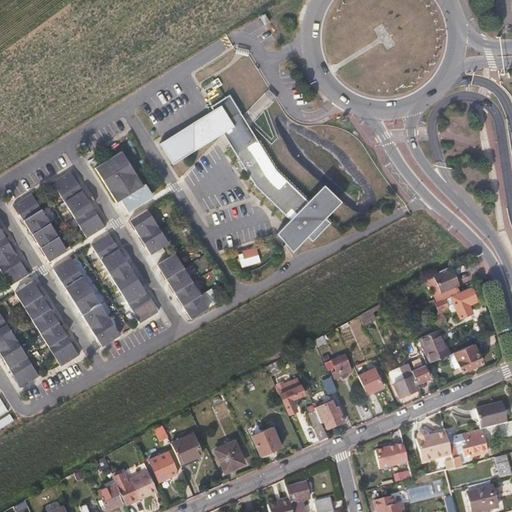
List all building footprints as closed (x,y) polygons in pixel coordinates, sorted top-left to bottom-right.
[(265,25),(269,23),(264,15),(260,18),(265,25)] [(240,112),(229,95),(211,106),(213,110),(215,112),(166,143),(164,140),(159,143),(161,146),(172,164),(222,133),(234,126),(229,119),(240,112)] [(215,112),(213,110),(164,140),(166,143),(215,112)] [(246,121),(240,112),(229,119),(234,126),(222,133),(235,154),(257,140),(246,121)] [(275,169),(257,140),(235,154),(255,186),(290,219),(279,230),(296,247),(307,236),(312,240),(329,223),(325,218),(307,201),(275,169)] [(151,198),(122,151),(95,168),(117,202),(120,200),(122,199),(129,211),(151,198)] [(72,170),(53,182),(87,238),(106,226),(99,214),(98,215),(87,197),(88,196),(84,190),(83,190),(78,183),(79,182),(72,170)] [(153,196),(145,184),(143,185),(151,198),(153,196)] [(340,203),(323,186),(307,201),(325,218),(340,203)] [(67,250),(32,194),(13,206),(18,213),(19,212),(24,220),(23,221),(27,227),(28,227),(32,234),(31,235),(35,241),(36,240),(41,248),(40,248),(43,254),(44,254),(49,262),(67,250)] [(129,211),(122,199),(120,200),(128,212),(129,211)] [(169,243),(148,210),(129,221),(133,228),(134,227),(140,237),(139,238),(143,244),(144,244),(151,254),(169,243)] [(0,225),(0,268),(10,286),(30,273),(23,262),(22,263),(17,255),(18,254),(11,243),(10,243),(0,228),(1,227),(0,225)] [(296,247),(279,230),(277,232),(294,249),(296,247)] [(110,233),(92,245),(140,323),(159,311),(152,300),(151,300),(141,284),(142,284),(135,272),(134,273),(123,255),(124,255),(120,248),(119,249),(114,240),(115,240),(110,233)] [(209,308),(175,254),(157,265),(162,273),(161,273),(165,280),(166,279),(170,286),(169,287),(173,293),(174,293),(179,300),(178,300),(182,307),(183,306),(187,313),(186,314),(190,320),(209,308)] [(256,262),(254,255),(244,258),(239,260),(242,267),(256,262)] [(120,335),(71,257),(53,269),(60,281),(61,280),(71,296),(69,297),(77,308),(78,308),(82,315),(81,316),(85,322),(86,321),(95,336),(94,337),(101,347),(120,335)] [(450,296),(458,292),(456,286),(457,285),(450,266),(445,268),(445,270),(433,275),(440,292),(442,292),(444,298),(450,296)] [(33,281),(15,293),(61,367),(80,355),(73,343),(72,343),(67,335),(68,335),(64,328),(63,329),(58,321),(59,321),(56,316),(55,317),(51,310),(52,309),(48,302),(47,303),(42,296),(43,295),(39,289),(38,289),(33,281)] [(476,301),(471,287),(458,292),(450,296),(459,317),(471,312),(468,304),(476,301)] [(444,298),(434,302),(437,311),(447,306),(444,298)] [(359,315),(363,325),(374,319),(370,309),(359,315)] [(442,313),(429,318),(433,327),(445,322),(442,313)] [(39,377),(0,314),(0,357),(1,359),(3,359),(14,377),(12,377),(20,389),(39,377)] [(340,335),(337,327),(314,340),(317,347),(340,335)] [(439,330),(419,338),(429,363),(449,354),(439,330)] [(473,344),(453,353),(462,372),(482,364),(473,344)] [(351,371),(344,355),(331,360),(329,355),(323,357),(328,370),(334,368),(335,371),(332,373),(335,379),(341,376),(342,379),(346,377),(345,374),(351,371)] [(388,374),(390,379),(398,397),(419,388),(417,384),(411,371),(411,369),(408,363),(389,371),(388,374)] [(411,371),(417,384),(429,378),(424,365),(411,371)] [(358,375),(367,394),(382,388),(373,368),(358,375)] [(278,394),(287,414),(296,410),(292,400),(304,395),(296,377),(290,380),(293,388),(278,394)] [(328,395),(336,391),(330,377),(322,380),(328,395)] [(0,428),(13,421),(0,398),(0,428)] [(314,408),(321,423),(323,422),(326,429),(342,422),(332,400),(314,408)] [(501,402),(475,409),(480,429),(507,423),(501,402)] [(248,428),(259,455),(280,446),(272,427),(264,431),(261,423),(248,428)] [(159,441),(168,437),(162,424),(153,429),(159,441)] [(328,439),(321,424),(314,427),(320,442),(328,439)] [(445,438),(447,445),(463,441),(465,446),(461,447),(464,458),(468,457),(468,458),(486,454),(480,429),(445,438)] [(432,459),(450,455),(447,445),(445,438),(444,433),(429,437),(428,434),(428,433),(423,431),(421,431),(418,436),(419,440),(417,440),(422,462),(432,459)] [(170,443),(180,465),(202,455),(193,433),(170,443)] [(234,441),(214,449),(224,473),(244,464),(234,441)] [(395,445),(375,450),(379,469),(399,464),(395,445)] [(506,455),(494,458),(499,479),(511,476),(506,455)] [(99,472),(109,467),(104,456),(95,461),(99,472)] [(168,456),(151,464),(159,481),(162,480),(163,482),(169,480),(167,478),(176,474),(168,456)] [(451,459),(453,468),(461,467),(458,457),(451,459)] [(462,473),(461,467),(453,468),(445,470),(447,477),(462,473)] [(106,511),(124,503),(115,483),(97,491),(106,511)] [(285,488),(289,504),(308,499),(304,483),(285,488)] [(491,488),(467,494),(471,511),(480,511),(496,508),(491,488)] [(315,511),(329,511),(333,511),(329,498),(313,502),(315,511)] [(447,511),(455,511),(452,498),(445,500),(447,511)] [(24,500),(14,506),(16,510),(26,504),(24,500)]
